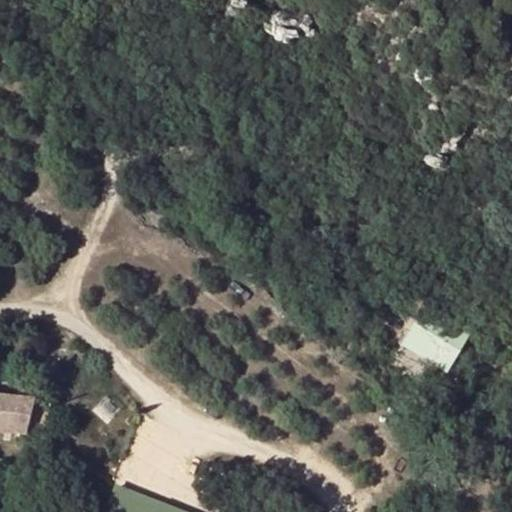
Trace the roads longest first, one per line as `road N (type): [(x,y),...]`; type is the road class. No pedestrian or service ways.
road 1 (track): [(0,312),(30,310),(70,324),(152,398),(285,464),(345,511)]
road 2 (track): [(55,318),(108,195),(102,129),(78,70),(16,0)]
